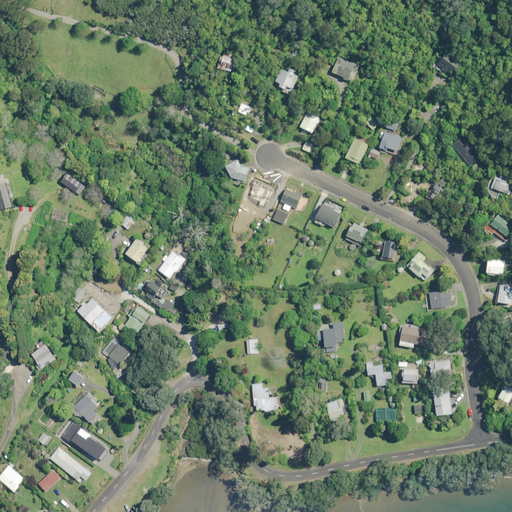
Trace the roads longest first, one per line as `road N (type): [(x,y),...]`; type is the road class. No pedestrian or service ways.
road 1 (tertiary): [(94,511),(173,393),(191,380),(227,396),(251,458),(278,475),(483,442)]
road 2 (residential): [(483,442),(471,377),(475,306),(457,259),(417,225),(262,155)]
